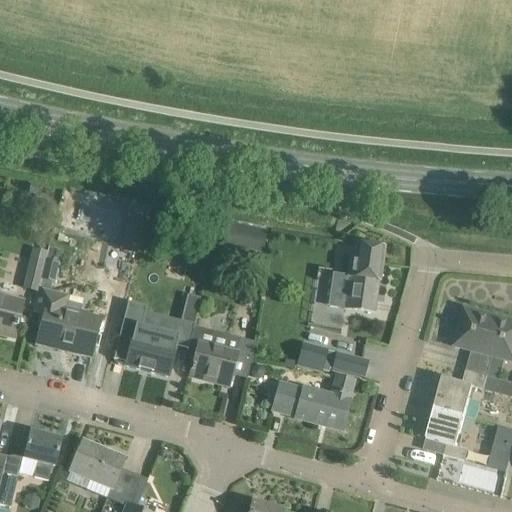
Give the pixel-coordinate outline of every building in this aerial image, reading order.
[(136,255),(149,207),(129,204),(120,252),(136,255)] [(345,310),(354,311),(374,314),(384,249),(357,246),(355,260),(351,260),(348,278),(340,276),(336,295),(347,297),(345,310)] [(62,252),(48,249),(45,261),(46,261),(59,264),(62,252)] [(47,254),(31,250),(27,270),(42,273),(45,261),(47,254)] [(67,299),(50,295),(53,284),(56,285),(60,264),(59,264),(46,261),(38,292),(38,291),(37,293),(32,314),(44,316),(37,345),(38,346),(39,340),(70,347),(70,354),(91,359),(101,319),(79,314),(80,307),(65,304),(67,299)] [(22,303),(0,297),(0,332),(14,336),(22,303)] [(194,327),(201,300),(188,297),(181,323),(194,327)] [(125,367),(168,378),(176,347),(139,338),(146,308),(128,303),(113,361),(126,364),(125,367)] [(489,377),(493,358),(511,363),(511,322),(464,310),(454,348),(471,352),(466,372),(477,375),(489,377)] [(226,388),(228,388),(231,377),(247,381),(252,362),(254,346),(241,343),(238,343),(235,356),(198,347),(190,379),(205,382),(206,378),(228,383),(226,388)] [(333,353),(318,349),(313,368),(328,372),(333,353)] [(363,379),(368,363),(337,355),(332,370),(363,379)] [(511,383),(489,377),(477,375),(466,372),(463,385),(443,379),(434,410),(464,418),(472,388),(511,399),(511,383)] [(280,385),(272,413),(295,419),(295,420),(342,432),(350,402),(349,402),(354,382),(337,377),(332,397),(303,389),(303,391),(280,385)] [(456,447),(464,418),(434,410),(426,441),(446,446),(443,456),(464,462),(468,450),(456,447)] [(511,431),(499,428),(488,469),(506,473),(508,465),(511,449),(511,431)] [(53,467),(54,468),(61,442),(30,434),(20,475),(49,483),(53,467)] [(121,506),(133,475),(120,470),(124,460),(108,453),(106,457),(81,446),(73,465),(70,473),(90,482),(86,492),(121,506)] [(14,493),(16,486),(21,467),(5,463),(0,482),(0,506),(10,509),(14,493)] [(124,511),(139,511),(136,510),(148,481),(133,475),(121,506),(126,508),(124,511)]
